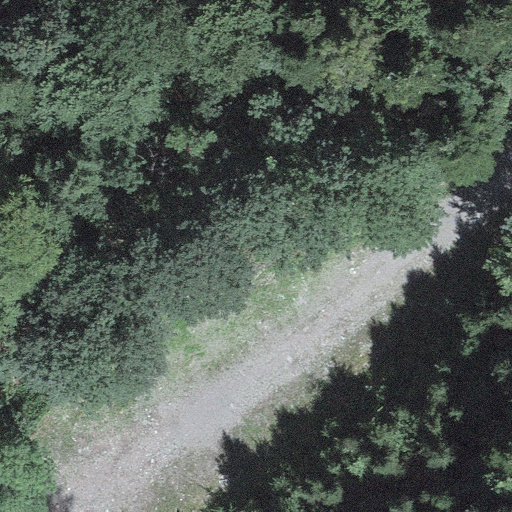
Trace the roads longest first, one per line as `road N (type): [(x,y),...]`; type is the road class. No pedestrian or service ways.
road 1 (track): [(511,153),(65,511)]
road 2 (track): [(511,208),(429,267),(341,287)]
